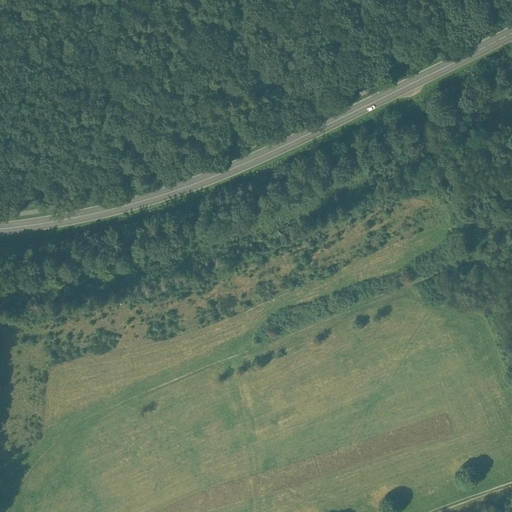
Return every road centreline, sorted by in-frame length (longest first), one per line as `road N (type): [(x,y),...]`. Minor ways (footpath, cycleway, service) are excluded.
road 1 (track): [(5,511),(14,484),(49,444),(151,390),(418,280),(481,257),(511,256)]
road 2 (secondary): [(0,229),(78,217),(209,178),(511,33)]
road 3 (unknown): [(0,176),(119,156),(195,55),(313,0)]
